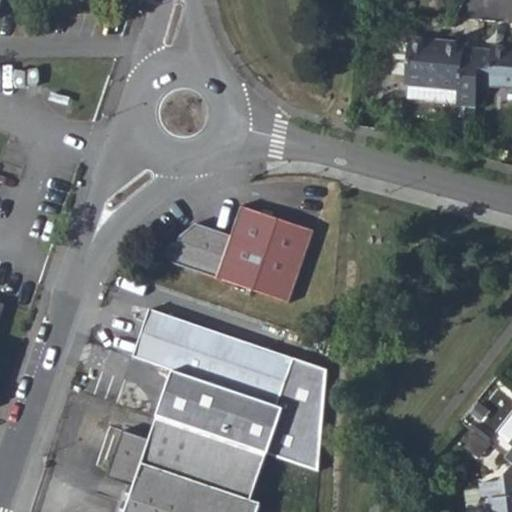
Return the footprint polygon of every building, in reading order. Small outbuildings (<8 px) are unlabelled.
[(457,106),(475,107),(477,94),(481,52),(463,49),(463,44),(410,39),(406,85),(409,85),(458,91),(457,103),(457,106)] [(489,53),(481,52),(477,94),(486,95),(486,87),(511,89),(511,49),(490,47),(489,53)] [(458,91),(409,85),(407,97),(457,103),(458,91)] [(161,252),(158,258),(291,301),(317,230),(243,207),(233,234),(197,223),(161,252)] [(151,309),(135,356),(174,370),(279,406),(296,358),(151,309)] [(174,370),(160,417),(268,453),(283,409),(279,406),(174,370)] [(251,501),(268,453),(160,417),(151,440),(124,431),(108,476),(136,487),(127,511),(260,511),(263,505),(251,501)] [(511,511),(511,463),(498,481),(479,484),(482,511),(511,511)]
